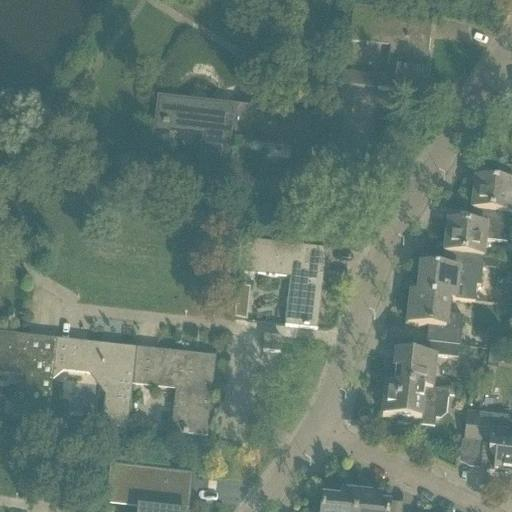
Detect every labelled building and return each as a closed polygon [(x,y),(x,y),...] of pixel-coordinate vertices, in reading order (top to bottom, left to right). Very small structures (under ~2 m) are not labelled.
[(379,78),(378,91),(424,96),(433,16),(353,8),(349,44),(368,46),(369,35),(392,37),(387,79),(379,78)] [(229,187),(234,141),(236,111),(237,109),(225,107),(225,114),(207,112),(207,107),(216,108),(217,106),(158,100),(155,127),(182,129),(182,134),(203,136),(198,184),(229,187)] [(236,111),(234,141),(296,147),(290,194),(322,198),(327,161),(327,156),(327,155),(327,154),(326,154),(325,154),(326,144),(327,144),(328,143),(329,143),(329,142),(331,119),(319,118),(319,117),(299,115),(299,117),(289,116),(289,114),(280,113),(280,114),(270,113),(270,112),(251,110),(251,112),(236,111)] [(152,162),(150,179),(164,180),(166,163),(152,162)] [(477,183),(475,211),(511,215),(511,202),(511,169),(499,168),(499,170),(507,170),(505,185),(477,183)] [(449,226),(446,254),(483,258),(485,243),(509,246),(511,216),(511,215),(475,211),(473,211),(472,212),(479,212),(477,229),(449,226)] [(286,327),(317,331),(320,308),(316,307),(317,296),(321,297),(326,252),(246,243),(243,274),(291,280),(286,327)] [(422,269),(419,298),(456,301),(456,303),(474,305),(476,289),(480,289),(483,258),(446,254),(445,254),(445,255),(451,255),(450,272),(422,269)] [(484,261),(484,270),(494,271),(495,262),(484,261)] [(408,325),(407,326),(436,329),(435,345),(451,347),(460,348),(463,319),(448,318),(449,303),(456,303),(456,301),(419,298),(412,297),(409,325),(408,325)] [(235,307),(234,321),(246,323),(247,309),(235,307)] [(48,421),(53,372),(56,347),(56,343),(0,337),(0,371),(17,373),(12,418),(48,421)] [(264,337),(262,352),(280,354),(282,339),(264,337)] [(394,387),(433,391),(435,372),(436,362),(435,362),(435,359),(449,361),(451,347),(435,345),(426,344),(425,359),(397,356),(394,387)] [(133,385),(137,352),(94,347),(87,354),(79,353),(75,349),(56,347),(53,372),(90,376),(106,395),(103,427),(128,430),(132,389),(133,385)] [(133,385),(132,389),(176,393),(174,412),(172,434),(176,434),(183,435),(182,437),(188,437),(188,436),(207,438),(209,416),(207,416),(207,410),(210,410),(215,360),(137,352),(133,385)] [(488,353),(487,364),(499,365),(500,355),(488,353)] [(386,386),(383,418),(398,420),(398,426),(413,428),(413,422),(420,423),(420,428),(434,430),(438,393),(433,392),(433,391),(394,387),(386,386)] [(464,443),(476,444),(479,415),(467,414),(464,443)] [(479,415),(476,444),(489,445),(487,468),(486,473),(511,475),(511,426),(508,426),(508,419),(491,418),(491,416),(479,415)] [(50,417),(49,424),(60,425),(61,418),(50,417)] [(110,469),(106,506),(132,509),(134,496),(150,498),(148,511),(187,511),(191,478),(110,469)] [(355,511),(357,496),(343,494),(342,503),(324,501),(322,511),(355,511)] [(389,511),(390,508),(381,507),(382,499),(357,496),(355,511),(389,511)]
